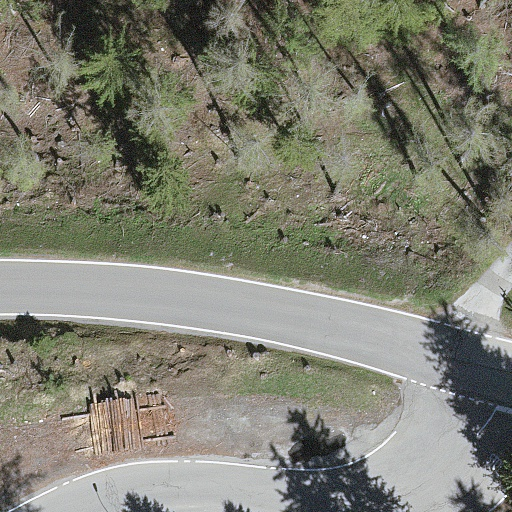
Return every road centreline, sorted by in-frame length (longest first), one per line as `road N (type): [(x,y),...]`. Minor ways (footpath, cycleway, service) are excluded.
road 1 (tertiary): [(0,287),(248,309),(508,369)]
road 2 (tertiary): [(77,511),(167,494),(325,507),(403,504),(457,468),(490,423),(508,369)]
